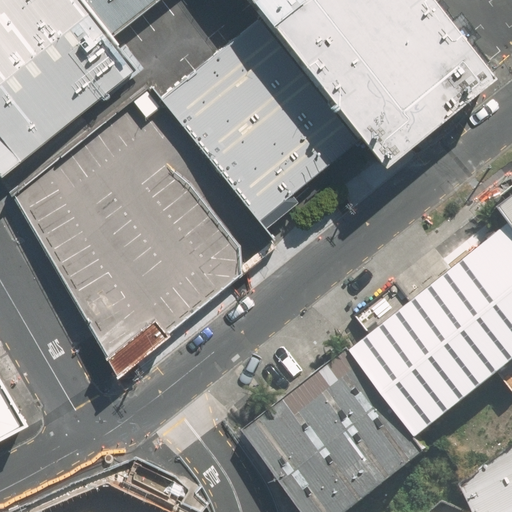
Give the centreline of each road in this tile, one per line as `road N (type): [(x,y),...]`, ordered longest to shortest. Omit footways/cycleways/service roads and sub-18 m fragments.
road 1 (residential): [(511,112),(165,390),(93,438)]
road 2 (residential): [(93,438),(0,280)]
